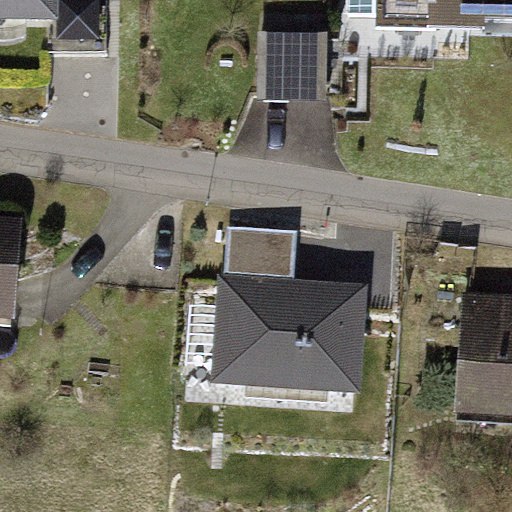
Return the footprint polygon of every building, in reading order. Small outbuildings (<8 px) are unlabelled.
[(63,0),(0,0),(0,19),(63,21),(63,0)] [(511,0),(388,0),(389,23),(511,24),(511,0)] [(264,98),(332,100),(334,32),(266,30),(264,98)] [(0,320),(19,322),(24,215),(0,214),(0,320)] [(367,289),(226,282),(221,386),(363,393),(367,289)] [(511,297),(462,295),(457,425),(511,427),(511,297)]
